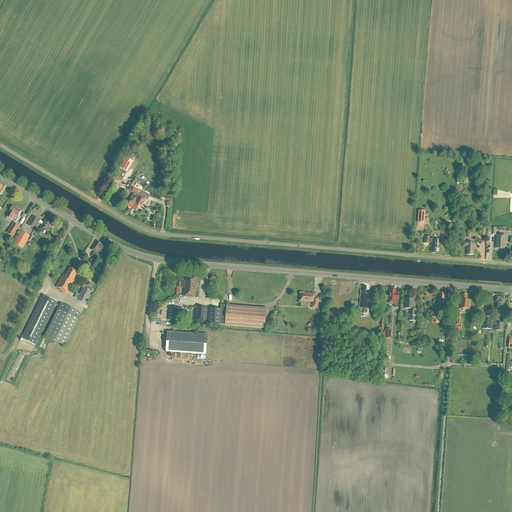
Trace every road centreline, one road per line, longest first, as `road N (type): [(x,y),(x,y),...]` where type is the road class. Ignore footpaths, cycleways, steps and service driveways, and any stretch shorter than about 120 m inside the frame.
road 1 (unclassified): [(511,264),(159,236),(0,144)]
road 2 (secondary): [(511,290),(156,260),(124,251),(0,177)]
